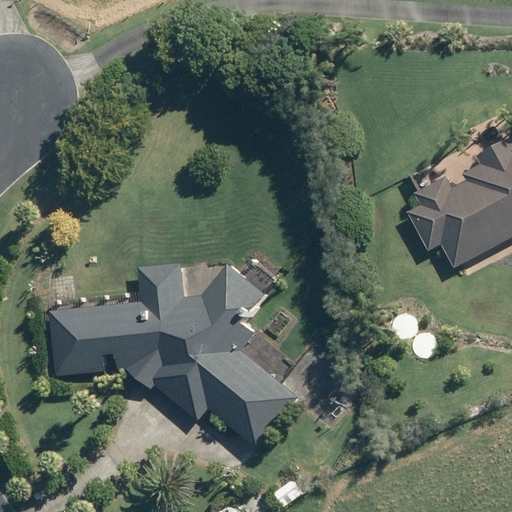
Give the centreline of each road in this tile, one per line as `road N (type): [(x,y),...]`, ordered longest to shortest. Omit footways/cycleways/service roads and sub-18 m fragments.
road 1 (residential): [(0,66),(2,511)]
road 2 (unknown): [(0,70),(198,0)]
road 3 (unknown): [(22,511),(154,417)]
